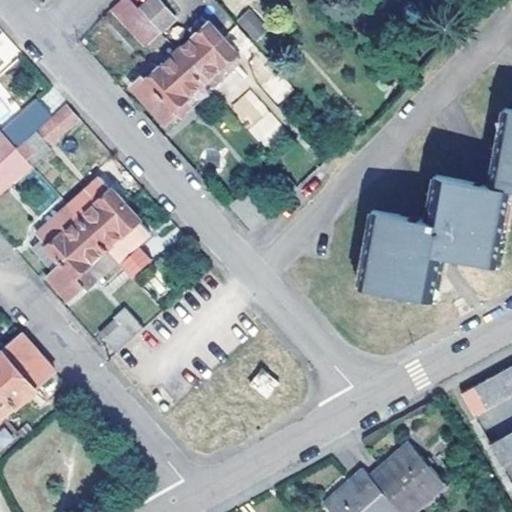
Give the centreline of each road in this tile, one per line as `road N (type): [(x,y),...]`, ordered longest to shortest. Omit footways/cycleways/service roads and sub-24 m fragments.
road 1 (residential): [(366,400),(43,41)]
road 2 (residential): [(0,271),(197,492)]
road 3 (residential): [(197,492),(366,400)]
road 4 (residential): [(366,400),(511,321)]
